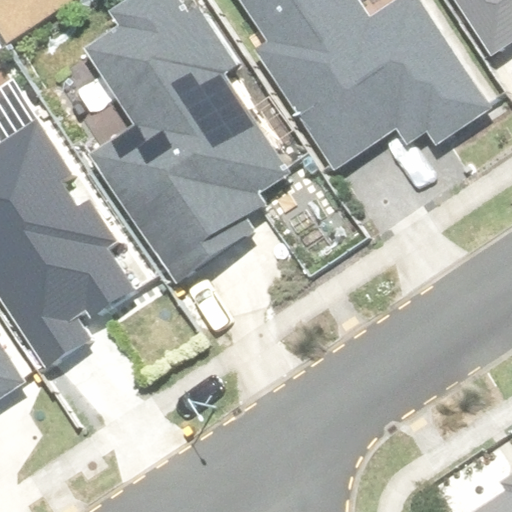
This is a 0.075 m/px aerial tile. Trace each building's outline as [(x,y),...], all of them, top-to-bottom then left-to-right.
[(376,35),(356,0),(246,0),(347,178),(415,140),(430,166),(499,127),(431,5),(376,35)] [(511,0),(466,0),(465,1),(510,67),(511,65),(511,0)] [(312,200),(188,1),(101,55),(153,140),(109,167),(181,281),(312,200)] [(0,295),(47,371),(89,345),(79,330),(137,294),(89,218),(76,226),(54,190),(67,182),(42,143),(0,169),(0,295)] [(0,409),(32,389),(0,339),(0,409)] [(511,511),(511,499),(493,511),(511,511)]
